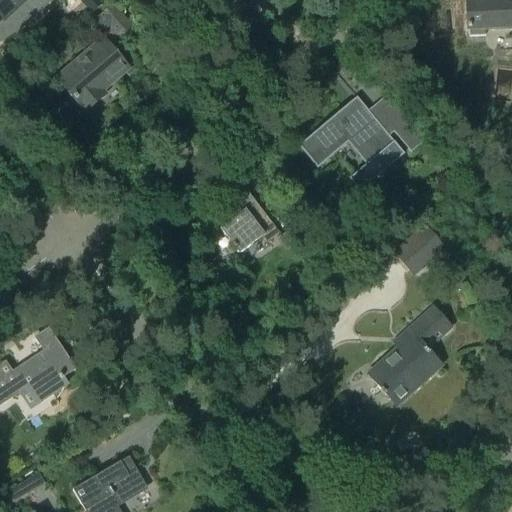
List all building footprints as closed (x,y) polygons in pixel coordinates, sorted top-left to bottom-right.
[(0,0),(0,44),(5,49),(51,5),(46,0),(0,0)] [(202,0),(175,0),(187,13),(202,0)] [(492,0),(463,0),(441,24),(463,45),(474,34),(510,69),(511,67),(511,17),(510,20),(496,6),(497,5),(492,0)] [(88,25),(102,41),(86,54),(88,56),(58,81),(79,106),(82,103),(87,109),(101,97),(96,91),(124,67),(112,52),(134,33),(111,6),(88,25)] [(402,155),(355,98),(297,146),(315,169),(346,143),(374,178),(402,155)] [(410,154),(427,140),(409,118),(392,132),(410,154)] [(495,125),(469,149),(481,162),(507,138),(495,125)] [(235,200),(242,210),(217,229),(238,255),(263,236),(263,235),(266,239),(276,231),(246,192),(235,200)] [(424,229),(394,255),(408,272),(414,267),(418,271),(442,250),(424,229)] [(398,341),(402,346),(367,377),(380,391),(379,392),(382,396),(384,395),(390,402),(404,389),(409,394),(440,366),(426,351),(449,329),(432,310),(398,341)] [(4,364),(0,366),(0,404),(32,384),(43,401),(67,386),(63,379),(74,372),(46,331),(34,339),(43,353),(11,374),(4,364)] [(120,463),(72,491),(83,511),(115,511),(113,507),(142,490),(131,471),(134,469),(128,459),(120,463)] [(17,487),(5,494),(11,505),(24,498),(17,487)] [(52,511),(68,511),(60,498),(49,505),(52,511)]
